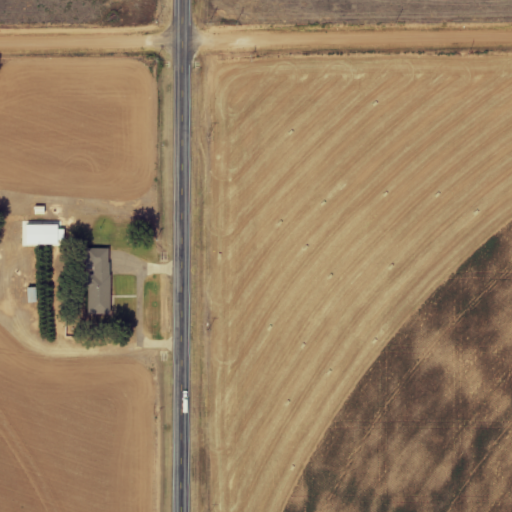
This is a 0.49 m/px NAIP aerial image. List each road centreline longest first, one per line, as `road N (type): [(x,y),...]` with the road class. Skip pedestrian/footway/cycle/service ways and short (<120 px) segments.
road 1 (residential): [(0,45),(511,37)]
road 2 (secondary): [(183,511),(185,0)]
